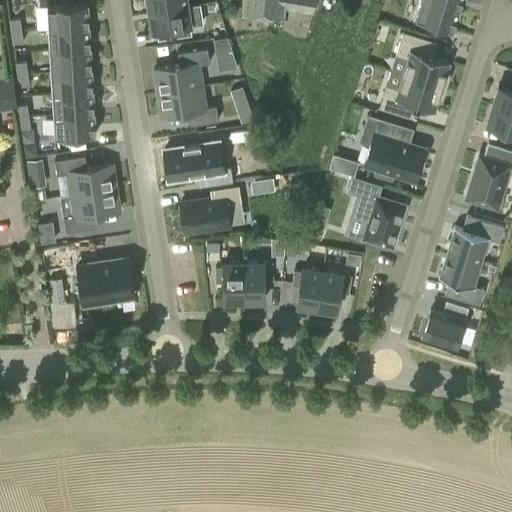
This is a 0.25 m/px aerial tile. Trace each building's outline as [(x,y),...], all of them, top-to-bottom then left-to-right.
[(147,0),(149,10),(187,5),(186,0),(147,0)] [(204,11),(221,9),(219,0),(204,0),(203,0),(204,11)] [(243,4),(242,12),(282,16),(283,16),(282,28),(284,28),(296,35),(305,37),(312,13),(314,0),(243,0),(243,1),(243,4)] [(453,30),(459,8),(432,0),(419,0),(414,18),(453,30)] [(432,0),(459,8),(461,0),(432,0)] [(47,6),(48,28),(89,26),(87,3),(47,6)] [(191,34),(187,5),(149,10),(152,31),(171,28),(173,37),(191,34)] [(9,19),(11,31),(21,29),(20,17),(9,19)] [(90,47),(89,26),(48,28),(50,50),(90,47)] [(23,41),(21,29),(11,31),(13,43),(23,41)] [(403,73),(446,86),(450,74),(446,73),(449,60),(424,52),(428,39),(402,31),(395,54),(407,58),(403,73)] [(232,49),(227,35),(213,37),(215,51),(232,49)] [(51,71),(91,69),(90,47),(50,50),(51,71)] [(157,92),(201,85),(198,64),(209,62),(207,47),(177,51),(179,64),(154,68),(157,92)] [(16,62),(17,74),(27,72),(26,60),(16,62)] [(52,93),(93,90),(91,69),(51,71),(52,93)] [(29,84),(27,72),(17,74),(19,86),(29,84)] [(446,86),(403,73),(398,88),(386,84),(379,107),(404,115),(408,102),(434,110),(438,97),(442,99),(446,86)] [(0,107),(16,105),(12,78),(0,79),(0,107)] [(201,85),(157,92),(161,115),(186,111),(188,124),(218,119),(216,104),(204,106),(201,85)] [(492,105),(511,110),(511,89),(498,85),(492,105)] [(53,114),(94,112),(93,90),(52,93),(53,114)] [(17,105),(18,117),(28,115),(27,103),(17,105)] [(250,105),(237,109),(242,121),(254,117),(250,105)] [(511,110),(492,105),(486,124),(505,130),(502,137),(511,140),(511,110)] [(95,134),(94,112),(53,114),(55,137),(95,134)] [(393,173),(414,179),(425,146),(408,141),(406,137),(403,137),(406,127),(412,129),(413,128),(367,114),(359,140),(370,143),(363,164),(376,167),(374,173),(391,178),(393,173)] [(30,127),(28,115),(18,117),(20,129),(30,127)] [(273,134),(274,123),(263,122),(262,132),(273,134)] [(230,165),(222,166),(218,140),(164,148),(168,176),(195,172),(197,186),(232,180),(230,165)] [(511,164),(511,148),(504,147),(500,159),(479,153),(466,196),(497,206),(510,164),(511,164)] [(71,193),(115,187),(112,163),(86,167),(85,154),(55,159),(57,174),(68,172),(71,193)] [(333,154),(329,166),(336,169),(340,156),(333,154)] [(39,160),(27,161),(28,174),(41,172),(39,160)] [(350,214),(368,220),(362,236),(392,245),(405,203),(377,195),(380,185),(352,176),(347,190),(357,193),(350,214)] [(272,177),(256,180),(258,191),(274,189),(272,177)] [(211,197),(180,201),(185,231),(229,224),(226,203),(241,200),(238,184),(210,188),(211,197)] [(115,187),(71,193),(75,214),(63,216),(65,231),(95,227),(94,214),(119,210),(115,187)] [(454,227),(447,251),(480,261),(488,238),(498,241),(503,226),(466,214),(462,228),(454,225),(453,226),(454,227)] [(314,224),(311,235),(322,238),(325,227),(314,224)] [(41,234),(42,243),(55,241),(54,232),(41,234)] [(285,240),(285,238),(271,237),(271,255),(284,255),(285,240)] [(206,242),(206,250),(219,250),(219,241),(206,242)] [(285,256),(294,257),(296,245),(287,244),(285,256)] [(480,261),(447,251),(439,275),(438,274),(438,276),(449,279),(444,292),(479,303),(483,288),(473,285),(480,261)] [(345,264),(357,266),(359,256),(347,254),(345,264)] [(78,269),(79,277),(78,277),(82,299),(84,307),(133,299),(132,292),(133,291),(130,269),(129,269),(128,261),(78,269)] [(243,262),(244,300),(264,300),(264,280),(273,280),(273,261),(243,262)] [(244,300),(243,262),(223,262),(223,266),(215,266),(215,281),(223,281),(224,300),(244,300)] [(316,307),(322,270),(302,266),(302,270),(294,269),(291,284),(299,285),(296,304),(316,307)] [(351,274),(322,270),(316,307),(336,311),(339,291),(348,293),(351,274)] [(511,286),(511,273),(502,270),(498,282),(511,286)] [(50,279),(52,300),(64,298),(61,278),(50,279)] [(430,308),(420,342),(453,352),(468,306),(446,299),(442,312),(430,308)]
